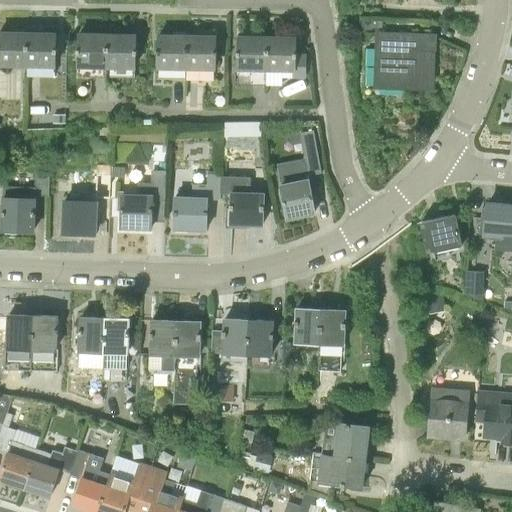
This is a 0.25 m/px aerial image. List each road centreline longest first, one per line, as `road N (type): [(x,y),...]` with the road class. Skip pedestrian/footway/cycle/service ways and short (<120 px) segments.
road 1 (residential): [(0,269),(252,271),(317,253),(373,222)]
road 2 (residential): [(373,222),(343,160),(318,0)]
road 3 (residential): [(405,469),(383,256)]
road 4 (residential): [(435,162),(485,66),(496,0)]
